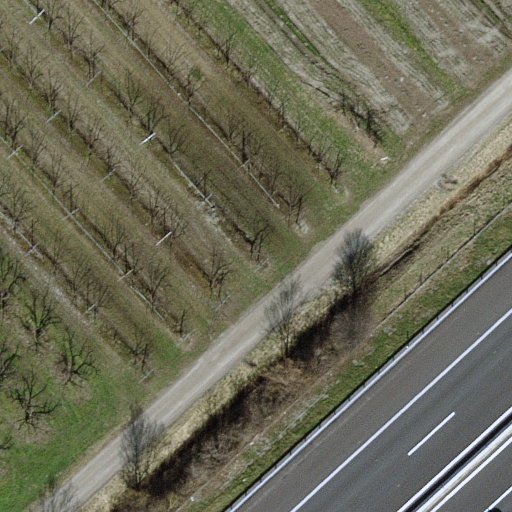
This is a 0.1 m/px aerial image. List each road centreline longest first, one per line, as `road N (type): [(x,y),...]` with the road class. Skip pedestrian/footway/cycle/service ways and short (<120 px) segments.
road 1 (track): [(511,94),(54,511)]
road 2 (motorway): [(511,358),(344,511)]
